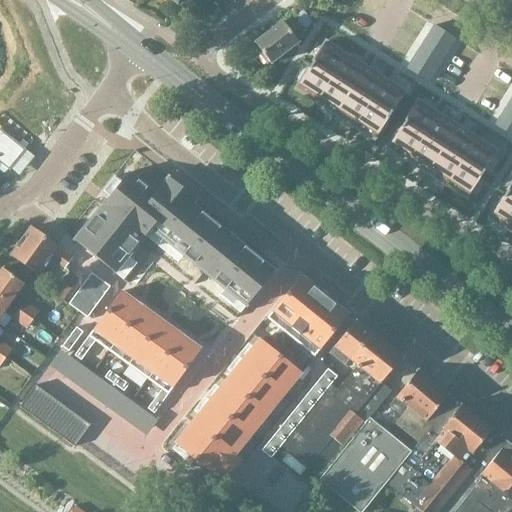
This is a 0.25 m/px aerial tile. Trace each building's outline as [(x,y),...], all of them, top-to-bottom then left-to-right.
[(65,8),(59,17),(84,32),(89,23),(65,8)] [(267,62),(269,64),(297,43),(281,22),(253,43),(261,54),(259,55),(266,63),(267,62)] [(433,26),(428,33),(439,40),(444,32),(433,26)] [(444,32),(439,40),(450,47),(455,39),(444,32)] [(428,33),(424,40),(435,47),(439,40),(428,33)] [(424,40),(420,47),(430,54),(435,47),(424,40)] [(439,40),(435,47),(446,54),(450,47),(439,40)] [(296,67),(308,48),(298,41),(286,60),(296,67)] [(344,56),(324,43),(310,66),(330,78),(344,56)] [(420,47),(415,54),(426,61),(430,54),(420,47)] [(435,47),(430,54),(441,61),(446,54),(435,47)] [(415,54),(411,61),(421,68),(426,61),(415,54)] [(430,54),(426,61),(437,68),(441,61),(430,54)] [(344,56),(330,78),(349,91),(364,68),(344,56)] [(411,61),(406,69),(417,75),(421,68),(411,61)] [(426,61),(421,68),(432,75),(437,68),(426,61)] [(315,101),(330,78),(310,66),(295,88),(315,101)] [(383,81),(364,68),(349,91),(369,103),(383,81)] [(421,68),(417,75),(427,82),(432,75),(421,68)] [(349,91),(330,78),(315,101),(335,113),(349,91)] [(369,103),(389,116),(403,94),(383,81),(369,103)] [(354,126),(369,103),(349,91),(335,113),(354,126)] [(402,125),(422,137),(436,115),(416,102),(402,125)] [(374,138),(389,116),(369,103),(354,126),(374,138)] [(511,106),(508,103),(503,110),(511,115),(511,106)] [(511,115),(503,110),(499,117),(510,124),(511,120),(511,115)] [(436,115),(422,137),(441,150),(456,127),(436,115)] [(499,117),(494,125),(505,132),(510,124),(499,117)] [(408,160),(422,137),(402,125),(388,147),(408,160)] [(461,162),(475,140),(456,127),(441,150),(461,162)] [(0,164),(9,171),(25,151),(18,145),(20,143),(11,135),(10,136),(7,134),(6,135),(1,131),(0,132),(0,164)] [(441,150),(422,137),(408,160),(427,172),(441,150)] [(495,152),(475,140),(461,162),(481,175),(495,152)] [(461,162),(441,150),(427,172),(447,184),(461,162)] [(461,162),(447,184),(466,197),(481,175),(461,162)] [(108,198),(73,240),(123,280),(128,274),(120,267),(128,257),(144,236),(150,230),(162,239),(191,204),(192,205),(195,200),(167,177),(154,194),(128,173),(120,183),(113,177),(100,192),(108,198)] [(511,199),(504,194),(490,217),(510,230),(511,225),(511,199)] [(191,204),(162,239),(183,256),(224,289),(237,300),(232,307),(240,313),(274,271),(192,205),(191,204)] [(72,258),(58,248),(31,229),(12,256),(23,264),(18,271),(28,278),(33,271),(38,275),(50,259),(67,271),(70,266),(68,264),(72,258)] [(0,271),(0,296),(11,304),(24,285),(2,269),(0,271)] [(53,295),(62,301),(78,279),(69,273),(53,295)] [(90,273),(86,280),(95,287),(100,280),(90,273)] [(300,276),(266,318),(313,357),(348,315),(300,276)] [(86,280),(81,286),(91,293),(95,287),(86,280)] [(100,280),(95,287),(105,294),(109,287),(100,280)] [(81,286),(77,292),(86,299),(91,293),(81,286)] [(95,287),(91,293),(100,300),(105,294),(95,287)] [(77,292),(73,298),(82,305),(86,299),(77,292)] [(120,292),(88,337),(94,342),(161,390),(167,395),(200,350),(120,292)] [(91,293),(86,299),(96,306),(100,300),(91,293)] [(0,318),(11,304),(0,296),(0,318)] [(73,298),(68,304),(77,311),(82,305),(73,298)] [(86,299),(82,305),(91,312),(96,306),(86,299)] [(18,310),(29,318),(35,310),(24,302),(18,310)] [(82,305),(77,311),(87,318),(91,312),(82,305)] [(24,326),(29,318),(18,310),(13,318),(24,326)] [(355,321),(333,347),(349,360),(350,361),(371,334),(370,333),(355,321)] [(76,328),(69,337),(75,342),(82,333),(76,328)] [(284,448),(320,477),(368,419),(371,414),(389,391),(381,384),(402,358),(371,334),(350,361),(349,360),(346,363),(355,371),(338,391),(332,386),(326,393),(327,394),(284,448)] [(69,337),(61,347),(68,352),(75,342),(69,337)] [(88,337),(81,346),(87,351),(94,342),(88,337)] [(197,415),(174,444),(175,445),(189,456),(216,478),(219,475),(225,480),(240,462),(233,457),(301,373),(259,339),(252,348),(231,374),(218,389),(197,415)] [(81,346),(74,356),(80,361),(87,351),(81,346)] [(327,369),(322,375),(331,383),(336,377),(327,369)] [(109,371),(104,378),(113,385),(118,378),(109,371)] [(417,442),(417,443),(453,399),(418,371),(390,407),(402,417),(396,425),(417,442)] [(322,375),(317,381),(327,389),(331,383),(322,375)] [(118,378),(113,385),(123,392),(128,385),(118,378)] [(317,381),(313,387),(322,394),(327,389),(317,381)] [(34,385),(19,407),(30,415),(45,393),(34,385)] [(313,387),(308,393),(317,400),(322,394),(313,387)] [(161,390),(154,399),(160,404),(167,395),(161,390)] [(45,393),(30,415),(41,423),(56,401),(45,393)] [(308,393),(303,398),(313,406),(317,400),(308,393)] [(303,398),(299,404),(308,412),(313,406),(303,398)] [(154,399),(147,409),(153,414),(160,404),(154,399)] [(492,429),(455,400),(453,399),(418,443),(417,443),(417,442),(410,452),(386,482),(417,507),(422,511),(436,511),(438,510),(441,511),(472,473),(470,472),(471,470),(463,463),(471,453),(472,454),(492,429)] [(56,401),(41,423),(52,431),(67,409),(56,401)] [(299,404),(294,410),(303,418),(308,412),(299,404)] [(67,409),(52,431),(63,439),(78,417),(67,409)] [(294,410),(289,416),(298,424),(303,418),(294,410)] [(289,416),(284,422),(294,429),(298,424),(289,416)] [(78,417),(63,439),(74,447),(89,425),(78,417)] [(410,452),(368,419),(318,480),(356,511),(361,511),(386,482),(410,452)] [(284,422),(280,428),(289,435),(294,429),(284,422)] [(280,428),(275,433),(284,441),(289,435),(280,428)] [(275,433),(270,439),(279,447),(284,441),(275,433)] [(472,473),(441,511),(442,511),(505,511),(511,503),(511,445),(499,436),(481,458),(488,464),(477,477),(472,473)] [(270,439),(265,445),(275,453),(279,447),(270,439)] [(265,445),(261,451),(270,458),(275,453),(265,445)] [(281,461),(299,476),(305,469),(287,454),(281,461)]
